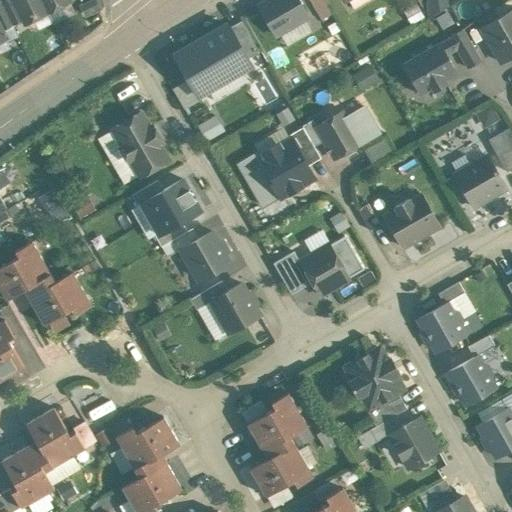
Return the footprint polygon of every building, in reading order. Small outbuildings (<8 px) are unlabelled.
[(0,0),(0,41),(6,39),(2,30),(13,25),(0,0)] [(41,0),(0,0),(13,25),(24,20),(26,24),(48,13),(41,0)] [(41,0),(48,13),(70,2),(69,0),(41,0)] [(298,0),(267,0),(258,5),(275,35),(308,17),(298,0)] [(511,9),(481,27),(501,62),(511,55),(511,9)] [(227,24),(175,53),(199,95),(251,66),(227,24)] [(481,59),(463,28),(449,36),(457,49),(467,67),(481,59)] [(439,42),(402,63),(420,94),(431,87),(433,91),(446,83),(444,80),(457,73),(446,55),(457,49),(450,37),(440,43),(439,42)] [(141,111),(113,128),(123,145),(120,146),(128,159),(130,158),(140,175),(168,159),(160,144),(162,142),(152,125),(150,126),(141,111)] [(343,113),(318,128),(324,140),(335,158),(360,143),(354,132),(354,130),(351,124),(349,124),(343,113)] [(318,128),(312,119),(302,125),(303,126),(314,146),(324,140),(318,128)] [(314,146),(303,126),(288,135),(291,140),(292,139),(307,165),(321,157),(314,146)] [(366,146),(371,159),(392,150),(388,138),(366,146)] [(291,140),(280,146),(276,144),(265,151),(264,155),(262,157),(275,180),(271,182),(279,195),(289,190),(290,192),(300,185),(299,184),(313,176),(307,165),(292,139),(291,140)] [(489,156),(454,176),(472,206),(506,186),(489,156)] [(143,194),(165,232),(208,206),(186,169),(143,194)] [(0,221),(19,210),(14,201),(8,205),(1,193),(0,193),(0,221)] [(408,198),(395,206),(396,208),(384,215),(402,246),(439,224),(421,194),(409,201),(408,198)] [(379,223),(368,203),(357,208),(369,229),(379,223)] [(229,262),(212,231),(182,249),(200,278),(229,262)] [(55,281),(32,241),(15,250),(18,256),(0,266),(0,287),(7,299),(24,289),(44,324),(71,308),(75,314),(91,305),(72,271),(55,281)] [(330,244),(300,261),(319,294),(349,277),(330,244)] [(230,330),(260,314),(241,282),(211,299),(230,330)] [(309,318),(331,304),(324,293),(316,298),(307,283),(293,291),(309,318)] [(450,311),(445,303),(417,319),(435,351),(463,335),(459,327),(460,322),(456,312),(450,311)] [(0,321),(0,380),(24,366),(8,339),(14,336),(5,319),(0,321)] [(488,334),(468,346),(473,356),(476,355),(494,344),(488,334)] [(379,347),(346,366),(353,378),(350,380),(354,387),(353,388),(354,390),(355,389),(359,396),(366,392),(372,404),(373,404),(397,390),(402,387),(379,347)] [(473,356),(448,371),(466,403),(494,387),(490,379),(491,374),(486,365),(481,363),(476,355),(473,356)] [(397,390),(373,404),(372,404),(366,407),(376,425),(407,408),(397,390)] [(307,426),(288,392),(271,402),(274,407),(247,423),(267,458),(250,468),(266,496),(293,480),(297,485),(313,476),(290,436),(307,426)] [(36,440),(1,460),(17,487),(11,491),(21,507),(54,488),(44,470),(85,447),(75,431),(70,434),(54,407),(26,423),(36,440)] [(506,408),(478,424),(496,456),(511,447),(511,416),(511,417),(506,408)] [(163,416),(136,432),(133,426),(116,436),(139,476),(122,486),(136,511),(154,511),(158,510),(155,505),(182,489),(162,454),(179,444),(163,416)] [(419,416),(389,434),(408,467),(438,450),(419,416)] [(444,478),(426,489),(432,499),(450,489),(444,478)] [(329,502),(311,511),(356,511),(342,487),(326,496),(329,502)] [(11,491),(10,488),(0,493),(0,494),(9,511),(12,511),(21,507),(11,491)] [(432,499),(426,489),(419,493),(429,511),(433,511),(435,511),(456,499),(450,489),(432,499)] [(313,490),(293,502),(298,511),(319,500),(313,490)] [(9,511),(0,494),(0,511),(9,511)] [(456,499),(435,511),(472,511),(463,495),(456,499)]
